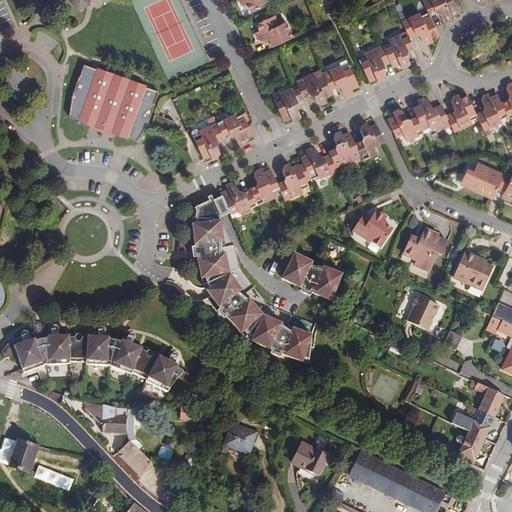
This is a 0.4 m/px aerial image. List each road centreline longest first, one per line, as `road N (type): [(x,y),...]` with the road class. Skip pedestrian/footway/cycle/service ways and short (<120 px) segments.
road 1 (residential): [(370,102),(412,190),(511,234)]
road 2 (tertiary): [(156,511),(45,408),(0,389)]
road 3 (residential): [(277,145),(208,0)]
road 4 (unclassified): [(146,207),(277,145)]
road 5 (unclassified): [(146,207),(113,178),(54,166),(41,141)]
